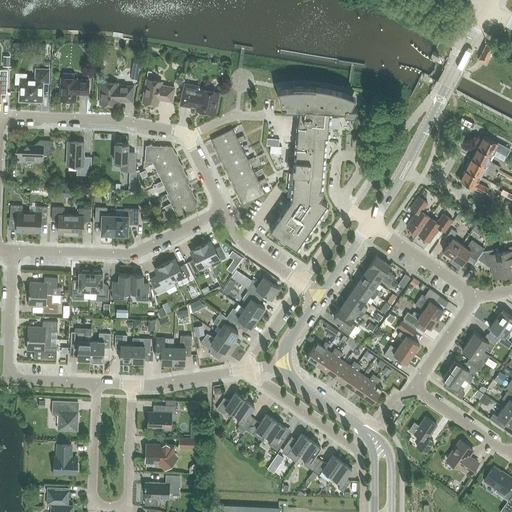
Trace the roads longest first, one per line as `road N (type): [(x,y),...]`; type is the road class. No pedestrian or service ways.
road 1 (residential): [(131,401),(127,507),(91,506),(96,383)]
road 2 (residential): [(12,250),(130,254),(222,209)]
road 3 (residential): [(248,369),(355,450),(365,511)]
road 4 (residential): [(186,137),(115,120),(0,115)]
road 5 (secondary): [(402,170),(486,10)]
road 6 (residential): [(7,380),(12,250)]
road 7 (residential): [(475,295),(368,223)]
road 8 (residential): [(412,387),(511,453)]
